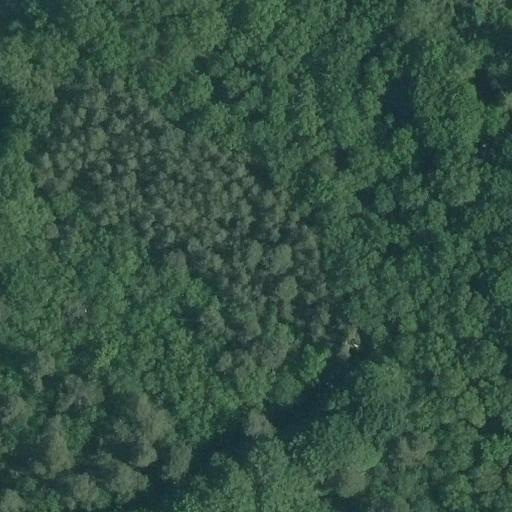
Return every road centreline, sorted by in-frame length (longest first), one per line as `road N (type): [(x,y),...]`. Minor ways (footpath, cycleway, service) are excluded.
road 1 (track): [(511,323),(202,511)]
road 2 (track): [(511,258),(390,0)]
